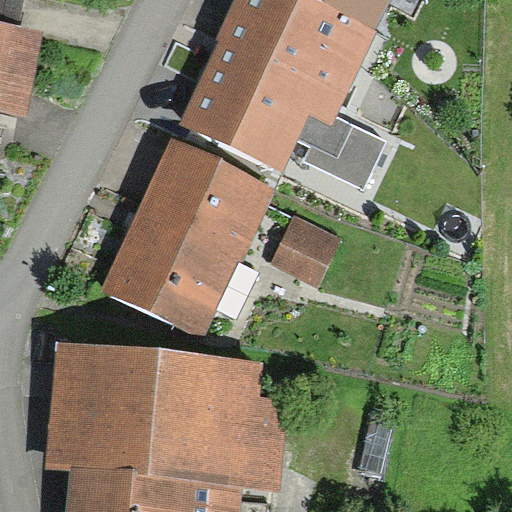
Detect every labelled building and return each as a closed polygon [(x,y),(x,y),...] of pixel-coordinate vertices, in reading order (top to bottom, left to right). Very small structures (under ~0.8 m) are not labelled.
[(337,122),(379,34),(306,0),(239,0),(218,45),(220,46),(212,63),(180,132),(283,180),(300,144),(310,121),(333,132),(337,122)] [(306,0),(379,34),(395,0),(306,0)] [(0,125),(2,118),(28,122),(44,38),(0,29),(0,125)] [(387,145),(337,122),(333,132),(310,121),(300,144),(311,150),(303,164),(364,195),(387,145)] [(274,195),(171,146),(136,218),(100,295),(203,344),(274,195)] [(295,219),(272,270),(320,292),(343,241),(295,219)] [(265,370),(60,351),(48,476),(72,478),(71,493),(68,511),(241,511),(244,493),(279,496),(288,405),(262,403),(265,370)]
